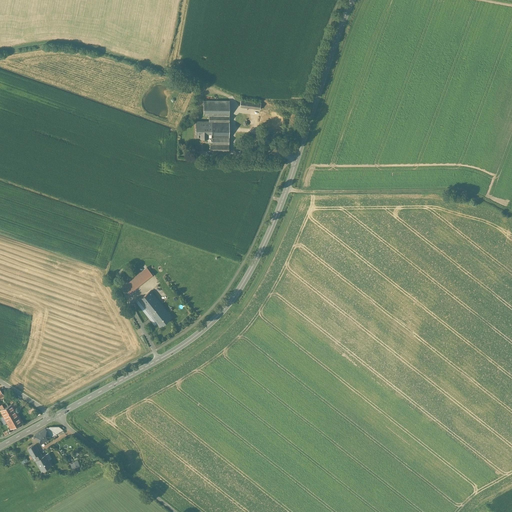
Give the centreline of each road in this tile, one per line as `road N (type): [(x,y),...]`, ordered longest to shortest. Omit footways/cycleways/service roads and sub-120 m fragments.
road 1 (tertiary): [(352,0),(271,227),(226,305),(182,344),(55,415)]
road 2 (unclassified): [(174,511),(55,415)]
